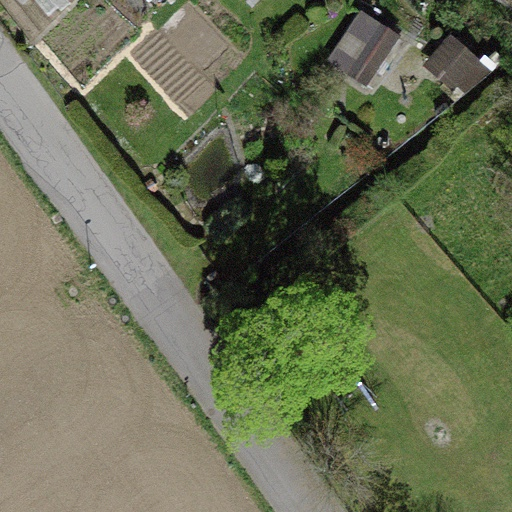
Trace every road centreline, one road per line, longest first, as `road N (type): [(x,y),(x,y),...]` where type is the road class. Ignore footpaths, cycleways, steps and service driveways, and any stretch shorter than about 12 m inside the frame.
road 1 (residential): [(306,511),(138,292)]
road 2 (residential): [(0,100),(138,292)]
